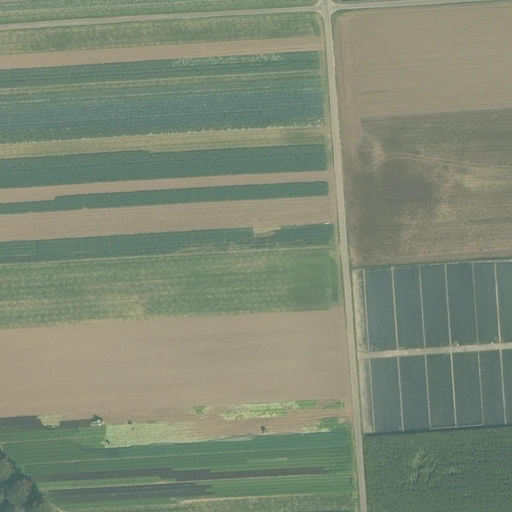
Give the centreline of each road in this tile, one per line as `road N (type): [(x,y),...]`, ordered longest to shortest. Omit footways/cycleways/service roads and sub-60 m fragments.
road 1 (unclassified): [(324,15),(361,511)]
road 2 (unclassified): [(324,15),(0,36)]
road 3 (unclassified): [(324,15),(511,2)]
